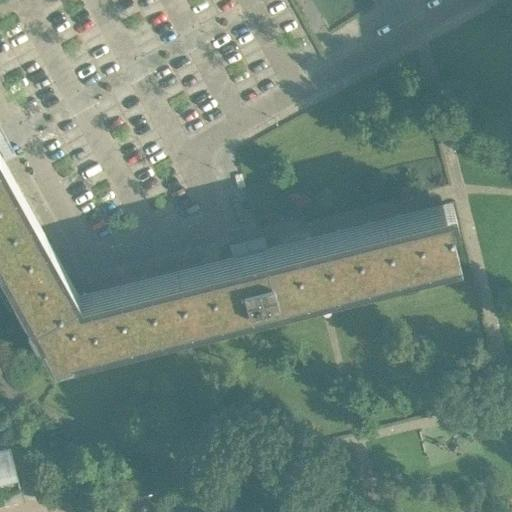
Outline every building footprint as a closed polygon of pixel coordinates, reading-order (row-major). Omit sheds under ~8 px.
[(77,293),(61,263),(5,163),(0,155),(7,151),(0,137),(0,269),(49,358),(321,291),(457,257),(444,202),(261,248),(259,241),(235,247),(237,254),(77,293)] [(9,444),(0,446),(0,491),(18,485),(18,488),(27,484),(22,444),(10,447),(9,444)] [(222,475),(193,482),(195,491),(224,484),(222,475)] [(185,484),(156,491),(158,500),(187,493),(185,484)] [(148,493),(119,501),(121,510),(150,502),(148,493)]
